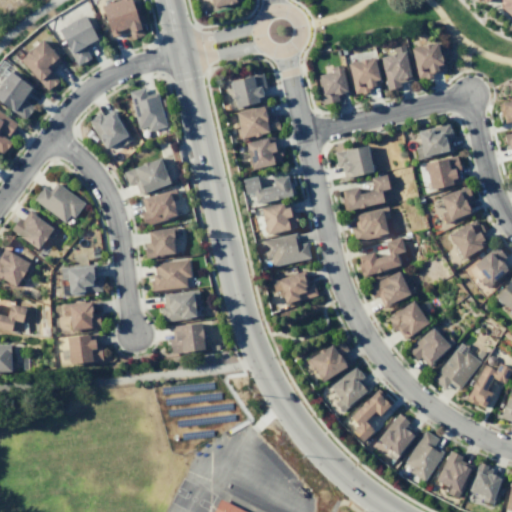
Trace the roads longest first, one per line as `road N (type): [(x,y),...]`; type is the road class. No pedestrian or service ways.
road 1 (tertiary): [(167,0),(254,352),(305,436),(393,511)]
road 2 (residential): [(329,252),(350,311),(383,363),(438,413),(511,448)]
road 3 (residential): [(180,53),(91,85),(0,199)]
road 4 (residential): [(49,133),(89,168),(107,197),(131,332)]
road 5 (residential): [(283,52),(329,252)]
road 6 (residential): [(469,93),(302,132)]
road 7 (residential): [(511,232),(489,186),(469,93)]
road 8 (residential): [(256,38),(283,52),(299,39),(300,24),(289,10),(271,8),(259,17),(256,38)]
